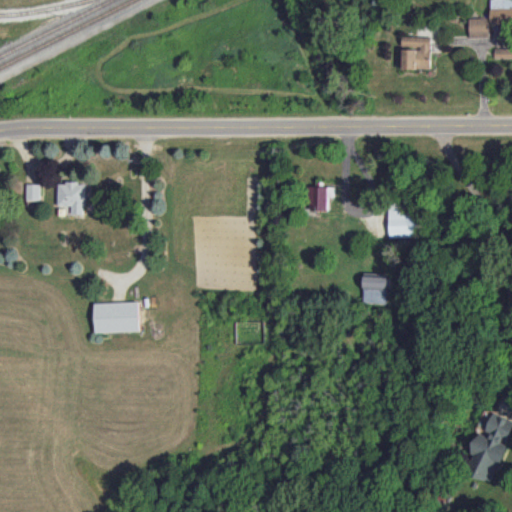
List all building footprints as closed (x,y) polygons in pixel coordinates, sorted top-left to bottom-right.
[(511,0),(490,0),(491,26),(511,25),(511,0)] [(470,38),(490,37),(490,17),(469,17),(470,38)] [(432,37),(403,36),(402,47),(403,47),(403,70),(431,70),(432,37)] [(58,182),(58,206),(72,206),(71,214),(85,214),(86,183),(58,182)] [(40,183),(26,184),(27,206),(40,206),(40,183)] [(309,186),(309,209),(329,210),(330,186),(309,186)] [(418,236),(418,211),(408,211),(407,205),(390,205),(390,237),(418,236)] [(389,303),(390,273),(365,272),(364,302),(389,303)] [(96,332),(140,331),(139,301),(95,302),(96,332)] [(511,435),(511,419),(494,413),(486,434),(481,432),(466,472),(494,483),(511,435)]
